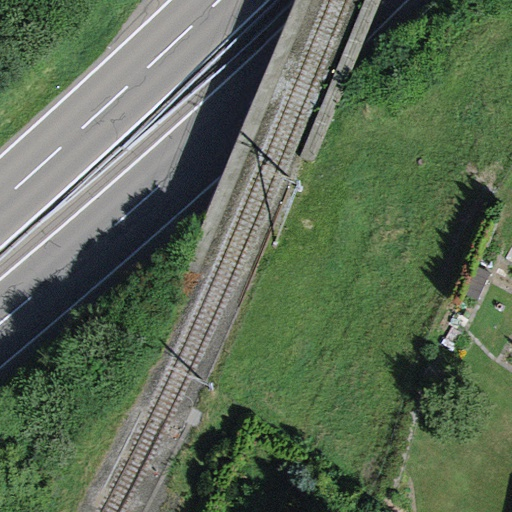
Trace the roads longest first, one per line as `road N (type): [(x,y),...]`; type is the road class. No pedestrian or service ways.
road 1 (motorway): [(0,322),(358,0)]
road 2 (motorway): [(219,0),(0,202)]
